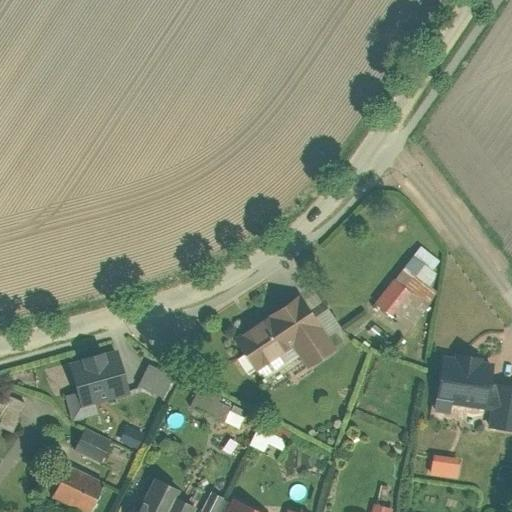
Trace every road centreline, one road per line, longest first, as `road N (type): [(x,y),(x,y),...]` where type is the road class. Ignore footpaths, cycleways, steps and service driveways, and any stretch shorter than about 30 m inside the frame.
road 1 (residential): [(0,350),(167,304),(240,272),(317,213),(383,133)]
road 2 (residential): [(383,133),(511,294)]
road 3 (residential): [(383,133),(474,0)]
